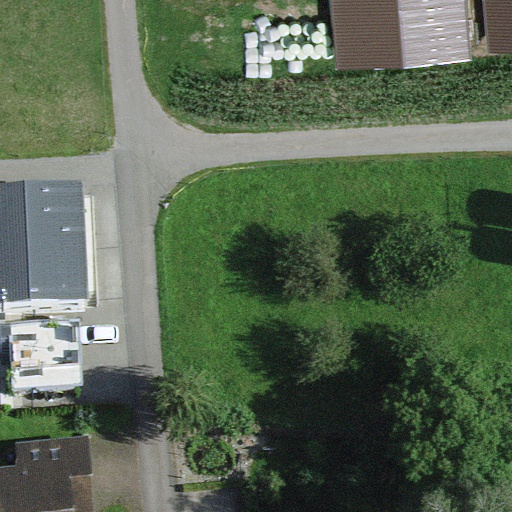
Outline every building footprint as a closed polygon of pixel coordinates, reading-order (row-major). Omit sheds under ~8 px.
[(461,0),(331,0),(337,57),(465,46),(461,0)] [(511,0),(483,0),(488,42),(511,39),(511,0)] [(82,196),(0,200),(0,312),(87,308),(84,231),(82,196)] [(79,328),(2,332),(3,362),(11,361),(13,392),(82,389),(79,328)] [(0,478),(0,511),(94,511),(89,443),(17,449),(19,477),(0,478)]
